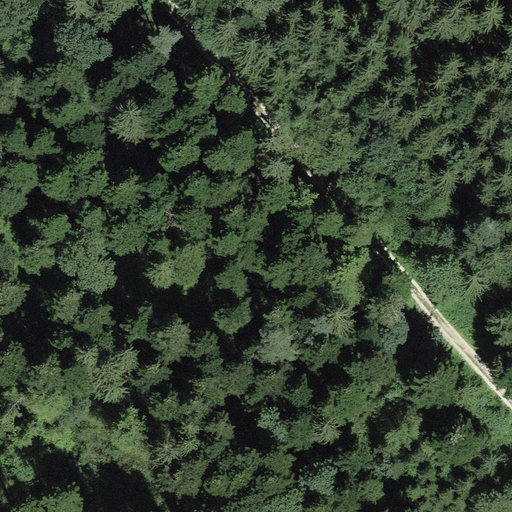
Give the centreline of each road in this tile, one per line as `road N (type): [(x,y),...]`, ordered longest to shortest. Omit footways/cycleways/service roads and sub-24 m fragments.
road 1 (track): [(0,281),(315,295),(442,326)]
road 2 (track): [(181,0),(365,232)]
road 3 (track): [(511,402),(365,232)]
